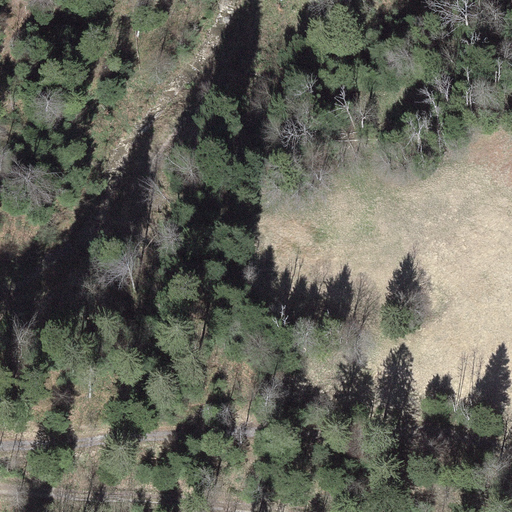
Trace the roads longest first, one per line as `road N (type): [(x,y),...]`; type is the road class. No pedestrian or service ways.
road 1 (track): [(0,451),(362,426),(441,434),(511,457)]
road 2 (track): [(253,0),(237,50),(168,134),(109,244),(56,297),(0,315)]
road 3 (track): [(0,490),(244,499),(279,511)]
